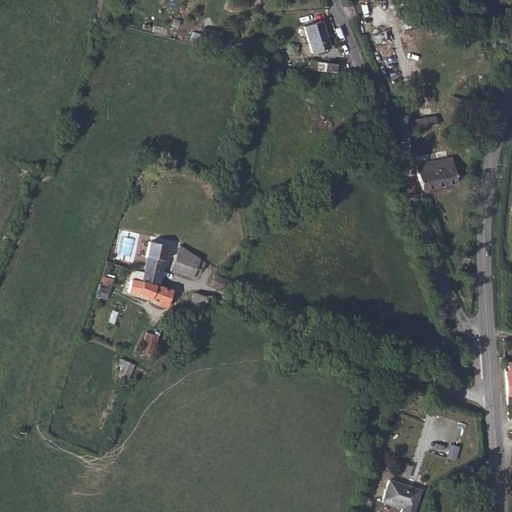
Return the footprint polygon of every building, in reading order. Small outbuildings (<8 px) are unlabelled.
[(320,21),(303,26),(311,53),(328,47),(320,21)] [(310,62),(309,70),(334,72),(334,65),(310,62)] [(437,116),(412,119),(413,128),(438,126),(437,116)] [(417,162),(428,160),(427,154),(416,157),(417,162)] [(451,156),(415,164),(421,189),(456,182),(453,170),(451,156)] [(188,203),(180,227),(198,233),(207,209),(188,203)] [(149,242),(144,272),(160,278),(167,246),(149,242)] [(171,271),(192,280),(196,271),(200,272),(204,264),(198,262),(199,260),(179,246),(171,271)] [(144,272),(133,270),(129,291),(140,294),(167,308),(171,291),(158,286),(154,285),(143,281),(144,272)] [(160,278),(144,272),(143,281),(154,285),(158,286),(160,278)] [(102,275),(98,294),(109,297),(113,277),(102,275)] [(215,276),(211,286),(231,295),(235,285),(215,276)] [(196,291),(187,316),(198,321),(209,296),(196,291)] [(141,351),(153,354),(158,335),(146,332),(141,351)] [(121,371),(132,376),(136,364),(125,360),(121,371)] [(413,511),(421,490),(390,480),(383,501),(403,507),(401,511),(413,511)]
